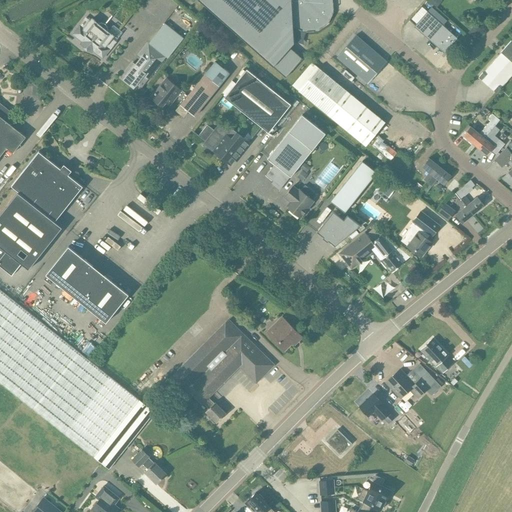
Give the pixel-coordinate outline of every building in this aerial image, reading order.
[(197,0),(198,0),(286,78),(303,59),(290,48),(294,44),(293,27),(304,32),(317,31),(328,24),(334,12),(332,0),(197,0)] [(444,18),(435,10),(431,14),(427,11),(414,26),(445,53),(458,38),(440,22),(444,18)] [(97,22),(92,18),(83,28),(80,26),(73,34),(85,44),(84,45),(90,50),(91,49),(103,58),(109,49),(108,48),(110,46),(111,47),(115,42),(112,40),(115,36),(109,32),(108,27),(106,23),(102,22),(97,22)] [(473,40),(484,25),(478,20),(466,34),(473,40)] [(367,83),(387,61),(356,35),(337,58),(367,83)] [(497,93),(511,76),(511,41),(480,77),(497,93)] [(123,75),(121,78),(126,82),(134,88),(138,83),(142,87),(166,57),(148,43),(139,55),(142,58),(136,66),(133,63),(123,75)] [(189,111),(195,116),(219,86),(230,73),(215,61),(205,75),(188,96),(183,101),(177,109),(177,112),(182,116),(185,115),(189,111)] [(385,122),(347,91),(318,67),(298,91),(327,114),(366,146),(385,122)] [(224,98),(261,127),(269,133),(274,126),(291,105),(247,69),(224,98)] [(183,101),(188,96),(167,78),(151,98),(162,107),(166,102),(169,105),(177,96),(183,101)] [(13,153),(26,137),(4,120),(11,112),(0,103),(0,156),(7,148),(13,153)] [(479,134),(475,131),(470,127),(463,136),(477,147),(484,139),(484,138),(488,134),(494,127),(500,120),(492,114),(488,119),(490,121),(479,134)] [(302,115),(289,131),(268,159),(275,165),(266,176),(273,182),(272,185),(279,191),(291,177),(325,134),(302,115)] [(207,125),(198,136),(224,157),(223,158),(231,165),(249,142),(237,133),(232,140),(226,135),(228,132),(219,125),(214,131),(207,125)] [(494,127),(488,134),(493,138),(494,136),(499,130),(494,127)] [(484,139),(477,147),(487,156),(491,150),(499,140),(494,136),(493,138),(488,134),(484,139)] [(378,137),(372,145),(391,160),(398,152),(378,137)] [(506,148),(495,160),(501,167),(508,162),(511,167),(511,168),(508,171),(511,175),(511,154),(507,149),(506,148)] [(61,169),(39,152),(11,186),(19,192),(0,216),(0,265),(12,276),(22,263),(29,269),(63,227),(55,221),(83,187),(68,175),(72,171),(64,165),(61,169)] [(427,183),(441,167),(429,158),(422,166),(429,172),(423,180),(427,183)] [(345,212),(377,173),(363,161),(331,201),(345,212)] [(331,162),(321,175),(330,182),(340,169),(331,162)] [(441,167),(427,183),(432,187),(438,179),(445,185),(451,177),(441,167)] [(397,186),(387,178),(378,190),(385,195),(388,191),(392,194),(397,186)] [(465,186),(456,193),(460,198),(461,198),(474,215),(485,206),(478,197),(470,203),(465,196),(470,191),(469,190),(475,185),(470,180),(464,185),(465,186)] [(305,185),(300,190),(299,190),(293,186),(285,197),(293,203),(288,208),(300,218),(314,201),(312,200),(317,195),(305,185)] [(463,223),(474,215),(461,198),(460,198),(456,202),(462,209),(456,215),(463,223)] [(134,208),(154,224),(158,219),(137,203),(134,208)] [(455,213),(445,205),(438,213),(449,221),(455,213)] [(323,238),(325,240),(342,218),(333,211),(317,232),(324,237),(323,238)] [(411,226),(401,240),(407,245),(406,246),(421,257),(432,242),(427,238),(429,235),(432,237),(440,226),(420,211),(412,222),(410,225),(411,226)] [(360,225),(347,215),(344,220),(342,218),(325,240),(327,242),(328,241),(335,246),(360,225)] [(385,257),(382,259),(392,272),(403,264),(380,236),(373,242),(366,233),(340,254),(352,268),(378,247),(385,257)] [(106,322),(129,294),(69,246),(46,274),(106,322)] [(143,403),(0,290),(0,383),(97,461),(108,470),(133,440),(155,413),(143,403)] [(302,337),(285,320),(282,316),(266,332),(278,344),(285,351),(295,340),(297,342),(302,337)] [(226,414),(215,402),(210,397),(240,366),(257,383),(275,365),(229,319),(173,376),(202,404),(204,403),(209,408),(205,412),(217,423),(226,414)] [(421,350),(436,366),(443,373),(453,363),(446,357),(448,355),(433,339),(421,350)] [(414,385),(399,370),(386,382),(401,398),(411,389),(418,397),(426,390),(430,395),(440,386),(427,373),(414,385)] [(390,412),(373,394),(360,407),(368,416),(374,411),(382,420),(382,419),(385,421),(377,429),(380,433),(373,440),(380,445),(389,452),(390,451),(396,455),(400,449),(393,445),(394,444),(391,440),(397,434),(387,423),(392,419),(388,414),(390,412)] [(405,412),(394,422),(408,438),(419,428),(405,412)] [(338,429),(326,441),(341,455),(352,443),(338,429)] [(166,474),(154,463),(142,449),(132,459),(139,467),(143,464),(148,470),(145,472),(157,484),(166,474)] [(316,451),(310,456),(316,463),(322,458),(316,451)] [(383,480),(384,479),(375,475),(368,491),(386,500),(390,490),(379,485),(382,479),(383,480)] [(94,511),(93,511),(116,511),(119,509),(115,505),(120,499),(116,496),(104,486),(99,493),(95,497),(99,500),(92,510),(94,511)] [(385,500),(386,500),(368,491),(362,488),(357,499),(363,502),(360,507),(368,511),(367,510),(370,504),(381,509),(382,507),(384,508),(386,503),(384,502),(385,500)] [(273,511),(274,511),(262,500),(264,498),(259,494),(258,496),(255,493),(245,503),(254,511),(256,509),(258,511),(273,511)] [(31,511),(62,511),(44,497),(31,511)]
